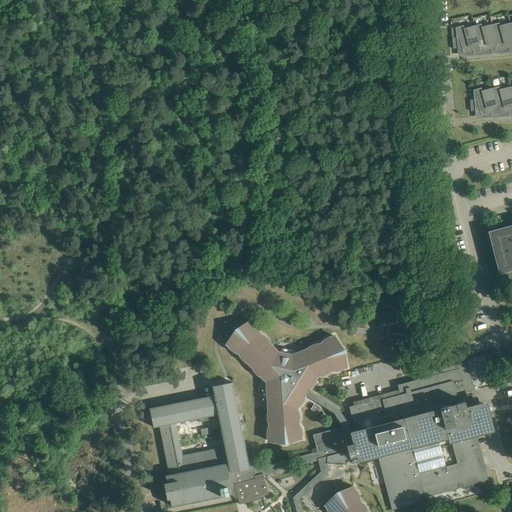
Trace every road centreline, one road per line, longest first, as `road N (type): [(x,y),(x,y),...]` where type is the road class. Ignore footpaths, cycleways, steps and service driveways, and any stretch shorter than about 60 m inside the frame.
road 1 (unclassified): [(125,511),(125,401),(204,382)]
road 2 (residential): [(453,168),(430,3)]
road 3 (residential): [(353,379),(499,341)]
road 4 (residential): [(511,389),(479,394),(505,473),(511,471)]
